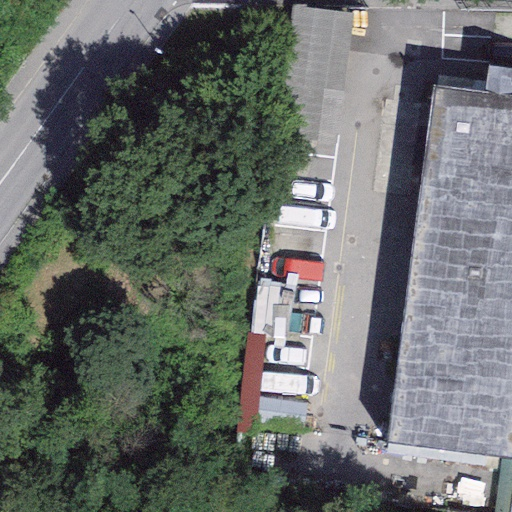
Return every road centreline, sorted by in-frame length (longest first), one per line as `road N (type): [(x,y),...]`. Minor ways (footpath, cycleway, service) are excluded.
road 1 (unknown): [(400,0),(373,404)]
road 2 (residential): [(0,193),(140,0)]
